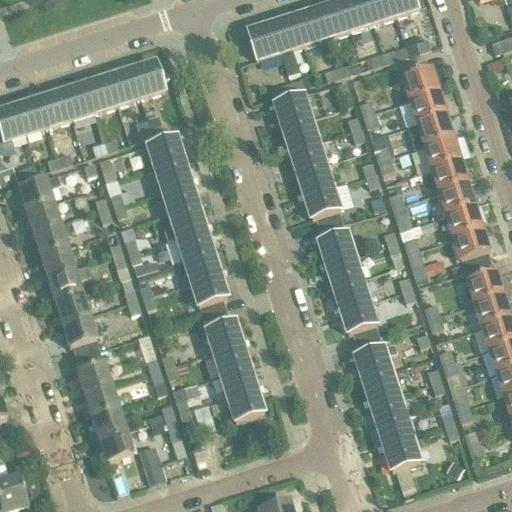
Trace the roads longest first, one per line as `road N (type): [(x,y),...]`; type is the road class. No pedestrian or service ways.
road 1 (residential): [(334,450),(192,12)]
road 2 (residential): [(77,511),(0,269)]
road 3 (residential): [(0,78),(192,12)]
road 4 (residential): [(142,511),(334,450)]
road 5 (residential): [(500,166),(447,0)]
